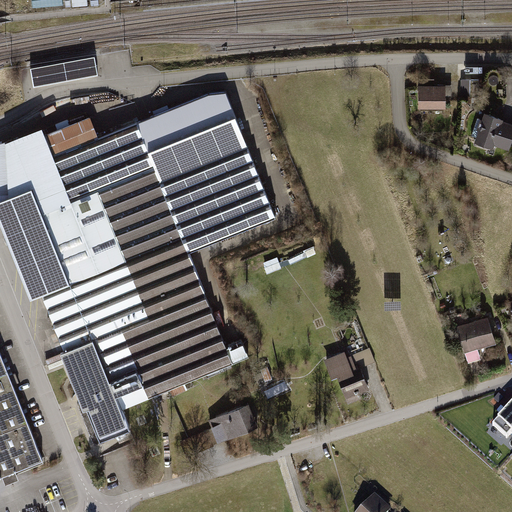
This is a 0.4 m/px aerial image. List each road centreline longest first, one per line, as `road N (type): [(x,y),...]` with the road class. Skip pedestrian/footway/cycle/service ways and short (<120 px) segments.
road 1 (residential): [(98,508),(511,379)]
road 2 (unclassified): [(395,59),(80,87),(0,121)]
road 3 (unclassified): [(0,273),(98,508)]
road 4 (residential): [(511,178),(410,141),(400,126),(395,59)]
